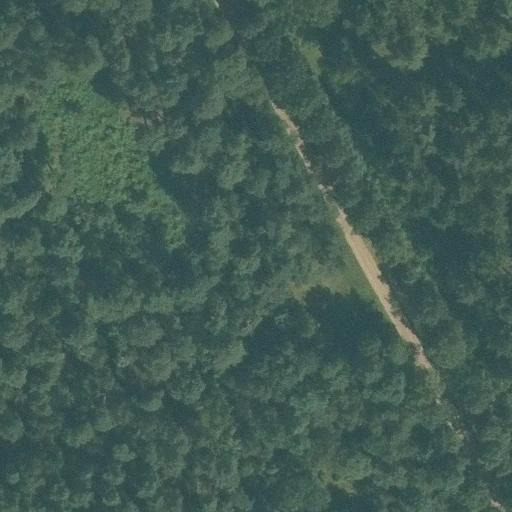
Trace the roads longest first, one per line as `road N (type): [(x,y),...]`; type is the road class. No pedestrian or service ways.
road 1 (track): [(503,511),(215,0)]
road 2 (track): [(336,36),(511,21)]
